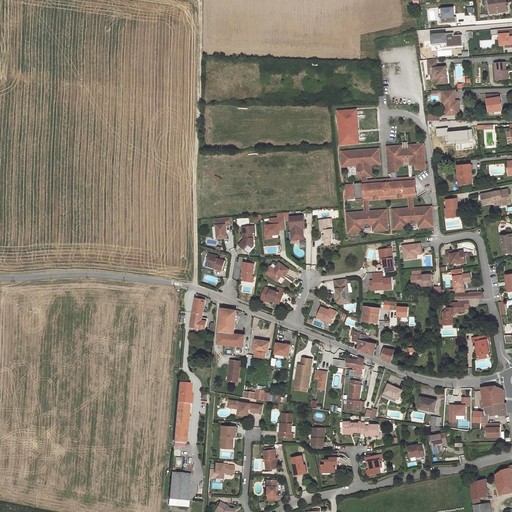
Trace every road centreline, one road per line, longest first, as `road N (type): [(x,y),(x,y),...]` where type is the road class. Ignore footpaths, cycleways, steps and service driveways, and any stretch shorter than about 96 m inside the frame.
road 1 (unclassified): [(0,277),(167,281),(417,376),(482,381)]
road 2 (track): [(195,288),(200,0)]
road 3 (track): [(218,297),(205,511)]
road 4 (residential): [(435,241),(466,235),(481,244),(503,355)]
road 5 (residential): [(358,487),(511,456)]
